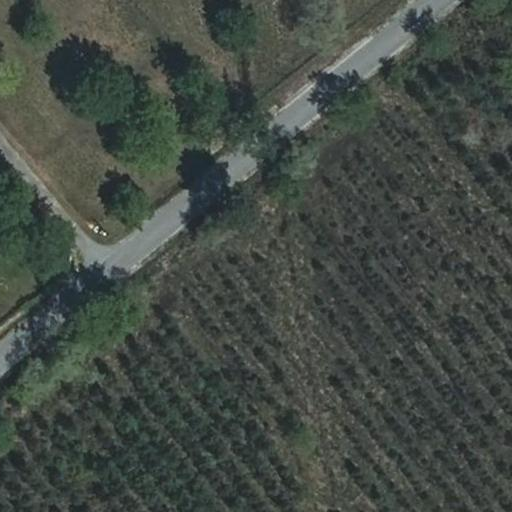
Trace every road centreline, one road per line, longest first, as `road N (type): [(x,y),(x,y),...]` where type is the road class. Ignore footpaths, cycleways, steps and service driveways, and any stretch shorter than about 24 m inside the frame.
road 1 (residential): [(116,282),(459,0)]
road 2 (residential): [(116,282),(0,141)]
road 3 (residential): [(0,373),(116,282)]
